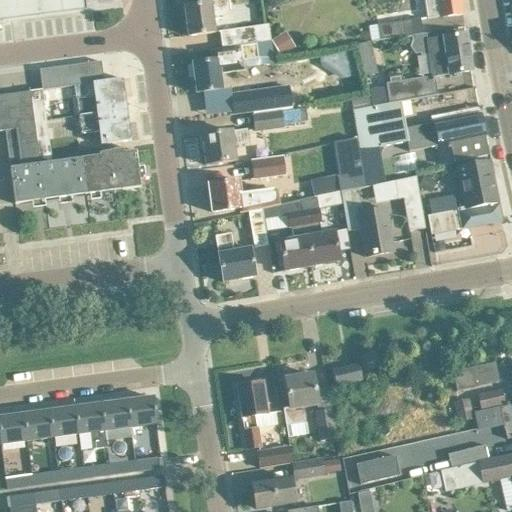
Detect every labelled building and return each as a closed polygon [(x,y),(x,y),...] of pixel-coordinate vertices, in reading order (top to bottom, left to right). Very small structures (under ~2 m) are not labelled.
[(0,0),(0,18),(84,8),(83,0),(0,0)] [(209,0),(209,4),(184,7),(188,37),(208,34),(214,33),(213,20),(223,19),(222,15),(230,14),(227,0),(209,0)] [(427,0),(430,19),(443,17),(463,14),(460,0),(427,0)] [(425,33),(423,17),(379,25),(381,40),(425,33)] [(271,41),(269,25),(218,33),(220,48),(271,41)] [(285,32),(271,41),(281,57),(295,49),(285,32)] [(471,71),(466,34),(428,40),(427,34),(411,36),(412,41),(410,47),(415,53),(421,53),(422,55),(430,54),(433,77),(471,71)] [(216,61),(192,64),(196,94),(216,91),(223,90),(221,74),(238,72),(244,71),(243,61),(258,58),(256,44),(214,50),(216,61)] [(367,64),(366,45),(351,46),(352,65),(367,64)] [(101,62),(39,70),(40,72),(45,71),(48,89),(74,86),(76,98),(78,117),(127,110),(125,97),(123,79),(103,82),(101,62)] [(427,77),(385,84),(386,88),(388,103),(400,101),(437,94),(435,80),(427,81),(427,77)] [(289,87),(231,95),(234,116),(292,108),(289,87)] [(386,88),(369,91),(372,106),(388,103),(386,88)] [(0,95),(0,131),(15,129),(20,167),(10,168),(12,185),(15,205),(32,202),(31,199),(58,196),(58,192),(70,191),(70,194),(84,192),(84,195),(141,188),(136,152),(123,153),(123,149),(97,153),(98,156),(51,162),(42,90),(18,93),(0,95)] [(370,107),(353,110),(358,138),(360,150),(408,141),(405,129),(400,101),(388,103),(372,106),(370,107)] [(282,112),(282,113),(253,116),(255,132),(284,128),(284,127),(291,126),(291,123),(307,121),(306,108),(282,112)] [(78,117),(81,132),(99,130),(101,145),(131,141),(127,110),(78,117)] [(461,118),(405,129),(408,141),(410,151),(426,148),(439,146),(439,149),(442,165),(457,162),(471,159),(472,162),(489,158),(488,156),(480,115),(461,118)] [(236,162),(234,146),(249,144),(247,130),(222,133),(202,136),(206,166),(236,162)] [(358,140),(335,144),(340,177),(337,177),(340,192),(340,193),(341,193),(358,190),(366,188),(364,175),(363,169),(362,167),(360,152),(360,150),(358,140)] [(285,175),(283,158),(252,162),(254,179),(285,175)] [(472,162),(458,165),(465,204),(459,205),(460,209),(460,211),(498,204),(491,170),(489,158),(472,162)] [(403,179),(412,231),(425,228),(416,178),(416,176),(403,179)] [(423,176),(418,187),(431,193),(436,183),(423,176)] [(409,231),(412,231),(403,179),(394,180),(398,200),(403,199),(409,231)] [(262,209),(266,209),(265,208),(280,204),(278,191),(256,194),(240,196),(238,181),(208,185),(212,213),(242,209),(257,207),(257,210),(262,209)] [(386,210),(362,214),(358,190),(341,193),(347,232),(361,230),(366,258),(393,253),(386,210)] [(301,200),(312,267),(339,262),(334,232),(320,235),(318,223),(321,222),(316,197),(301,200)] [(266,209),(262,209),(262,210),(263,219),(278,217),(281,217),(286,216),(288,228),(291,228),(294,239),(279,242),(281,252),(285,272),(312,267),(301,200),(280,204),(266,209)] [(434,214),(427,216),(427,217),(431,236),(456,231),(462,229),(501,222),(498,204),(460,211),(460,209),(434,214)] [(263,219),(262,210),(248,212),(254,248),(268,246),(263,219)] [(230,235),(215,237),(218,254),(218,255),(223,283),(255,277),(250,249),(233,252),(230,235)] [(444,241),(432,244),(434,252),(446,250),(444,241)] [(452,373),(456,392),(499,383),(495,363),(452,373)] [(362,381),(358,365),(332,371),(336,387),(362,381)] [(318,407),(315,389),(313,375),(285,380),(289,407),(283,408),(286,426),(306,423),(304,409),(318,407)] [(263,383),(237,387),(247,450),(261,448),(258,428),(257,428),(256,428),(278,424),(276,412),(267,414),(263,383)] [(481,411),(504,405),(501,390),(478,395),(481,411)] [(153,398),(127,402),(130,428),(157,425),(153,398)] [(105,441),(106,441),(131,438),(130,428),(127,402),(101,405),(105,441)] [(101,405),(75,409),(78,435),(91,433),(93,449),(106,447),(106,441),(105,441),(101,405)] [(511,405),(499,408),(506,440),(511,438),(511,405)] [(78,435),(75,409),(49,412),(52,439),(78,435)] [(49,412),(23,415),(27,442),(52,439),(49,412)] [(315,416),(319,443),(335,441),(330,413),(315,416)] [(27,442),(23,415),(0,418),(0,439),(1,445),(27,442)] [(436,457),(440,472),(452,468),(488,460),(484,445),(436,457)] [(293,463),(291,448),(257,453),(260,469),(293,463)] [(452,468),(440,472),(445,494),(446,494),(500,481),(507,511),(511,509),(511,454),(509,455),(488,460),(452,468)] [(356,464),(360,484),(399,476),(395,455),(356,464)] [(135,461),(136,473),(163,469),(161,458),(135,461)] [(324,477),(323,474),(340,471),(338,459),(292,466),(295,482),(324,477)] [(109,465),(110,476),(136,473),(135,461),(109,465)] [(110,476),(109,465),(83,468),(84,480),(110,476)] [(84,480),(83,468),(57,472),(58,483),(84,480)] [(33,487),(58,483),(57,472),(31,475),(33,487)] [(33,487),(31,475),(5,479),(7,490),(33,487)] [(164,476),(137,480),(139,491),(165,488),(164,476)] [(295,504),(291,479),(253,485),(257,510),(295,504)] [(140,497),(139,491),(137,480),(111,483),(113,495),(125,493),(125,499),(140,497)] [(86,487),(88,498),(113,495),(111,483),(86,487)] [(59,490),(61,502),(88,498),(86,487),(59,490)] [(33,494),(35,505),(61,502),(59,490),(33,494)] [(370,491),(357,494),(360,508),(372,506),(370,491)] [(7,497),(9,511),(36,511),(35,505),(33,494),(7,497)] [(339,511),(352,511),(350,501),(338,503),(339,511)]
